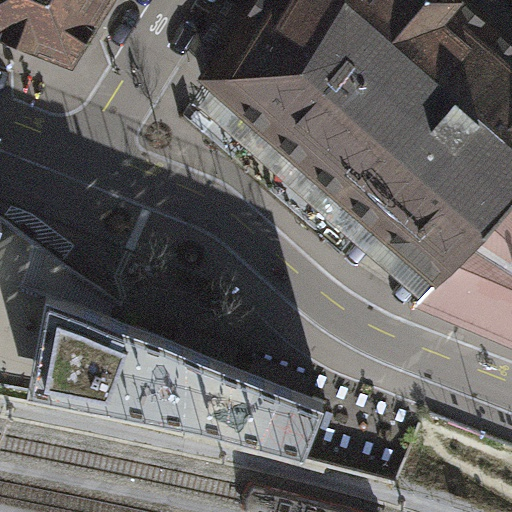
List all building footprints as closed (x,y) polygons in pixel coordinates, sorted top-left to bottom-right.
[(0,0),(0,21),(25,32),(64,48),(92,0),(0,0)] [(249,0),(207,67),(217,79),(196,107),(414,293),(511,183),(511,38),(469,0),(249,0)] [(511,183),(414,293),(408,300),(511,340),(511,183)] [(0,381),(28,388),(46,292),(111,317),(117,301),(3,214),(0,220),(0,381)] [(325,401),(111,317),(46,292),(28,388),(201,421),(306,450),(325,401)]
